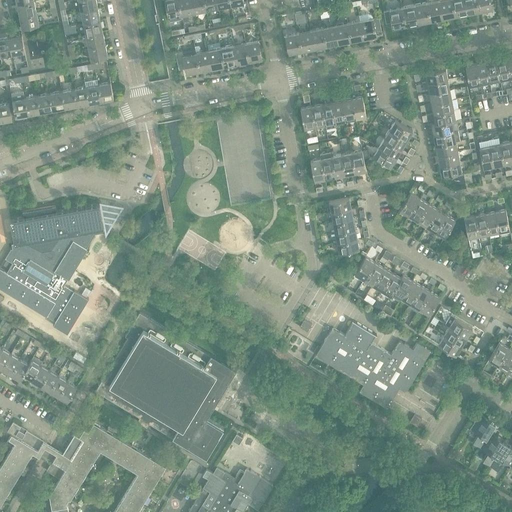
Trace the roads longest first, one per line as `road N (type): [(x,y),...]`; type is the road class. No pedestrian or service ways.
road 1 (residential): [(511,323),(381,236),(369,187)]
road 2 (residential): [(511,405),(469,379),(426,447),(393,463)]
road 3 (residential): [(267,349),(309,271),(299,199)]
road 4 (residential): [(144,106),(7,161)]
road 5 (residential): [(279,79),(144,106)]
road 6 (residential): [(511,34),(378,60)]
road 7 (residential): [(331,467),(323,444),(248,399),(249,380)]
road 8 (residential): [(299,199),(279,79)]
